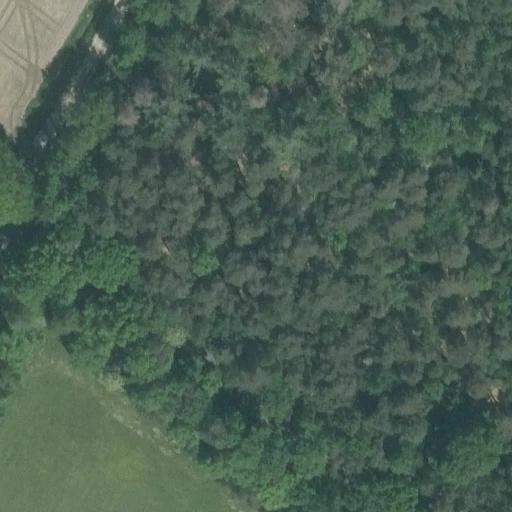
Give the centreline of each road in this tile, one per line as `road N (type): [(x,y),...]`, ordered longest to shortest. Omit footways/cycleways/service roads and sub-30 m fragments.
road 1 (unclassified): [(382,511),(78,250),(0,196)]
road 2 (track): [(14,205),(127,0)]
